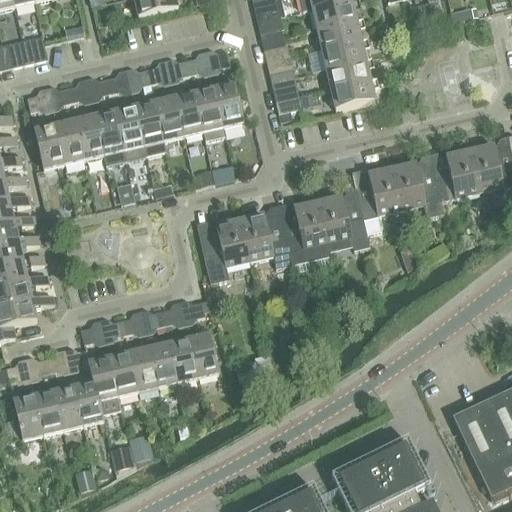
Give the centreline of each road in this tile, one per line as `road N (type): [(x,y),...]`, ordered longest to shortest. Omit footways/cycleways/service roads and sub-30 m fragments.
road 1 (tertiary): [(143,511),(336,410),(511,280)]
road 2 (residential): [(10,355),(57,342),(74,319),(176,291),(186,272),(176,231),(192,203),(264,186),(276,163)]
road 3 (residential): [(276,163),(495,113),(511,86)]
road 4 (residential): [(0,97),(12,87),(246,32)]
road 5 (unknown): [(386,373),(456,511)]
road 6 (residential): [(276,163),(246,32)]
